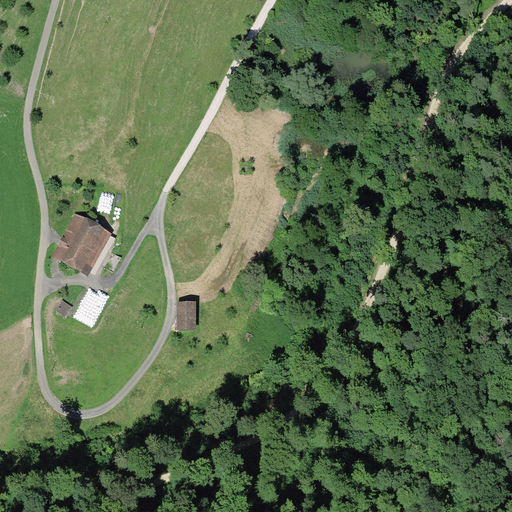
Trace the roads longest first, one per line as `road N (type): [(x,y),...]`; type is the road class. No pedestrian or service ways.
road 1 (unclassified): [(270,0),(156,215),(171,295),(168,324),(133,382),(95,412),(50,401),(36,320),(44,215),(27,107),(58,0)]
road 2 (track): [(509,0),(444,76),(413,189),(347,349),(290,428),(86,511)]
road 3 (track): [(306,406),(358,388),(511,307)]
